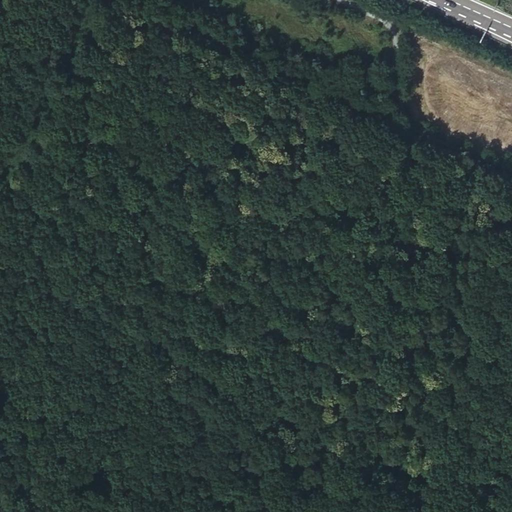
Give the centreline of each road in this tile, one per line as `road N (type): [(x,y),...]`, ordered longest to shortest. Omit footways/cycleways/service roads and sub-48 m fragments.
road 1 (track): [(339,0),(386,20),(389,68),(412,123),(511,165)]
road 2 (track): [(419,53),(417,92),(431,121),(511,154)]
